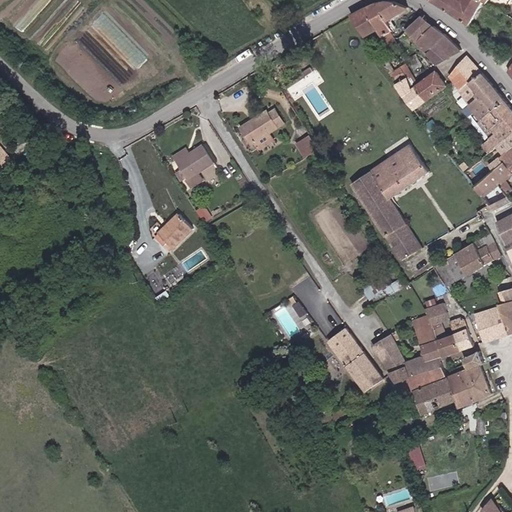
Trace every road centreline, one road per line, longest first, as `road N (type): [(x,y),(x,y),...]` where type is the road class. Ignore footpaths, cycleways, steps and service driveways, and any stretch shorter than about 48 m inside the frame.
road 1 (tertiary): [(0,60),(71,125),(121,135),(358,0)]
road 2 (tertiary): [(419,0),(472,40),(511,90)]
road 3 (unknown): [(489,215),(390,284)]
